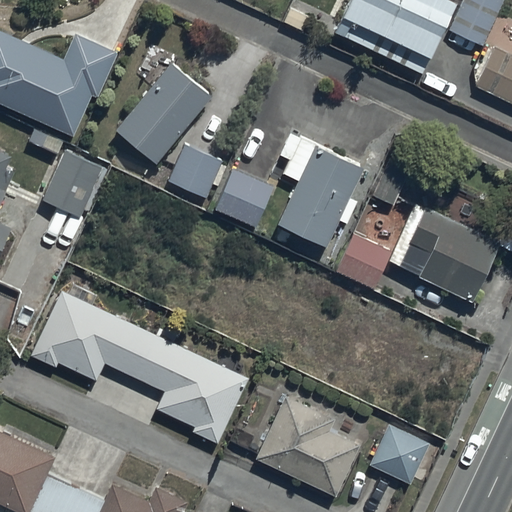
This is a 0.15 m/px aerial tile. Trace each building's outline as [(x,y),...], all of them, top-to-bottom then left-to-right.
[(452,0),(344,0),(334,23),(423,64),(452,0)] [(501,0),(461,0),(450,24),(483,40),(501,0)] [(64,52),(0,23),(0,95),(74,129),(92,90),(97,92),(118,45),(76,26),(64,52)] [(511,49),(493,41),(475,78),(511,95),(511,49)] [(173,55),(116,121),(156,155),(213,90),(173,55)] [(363,166),(290,131),(279,153),(290,158),(283,171),(299,179),(279,222),(326,244),(338,219),(346,222),(356,200),(349,196),(363,166)] [(222,154),(185,137),(167,174),(206,192),(212,179),(217,182),(227,161),(220,158),(222,154)] [(12,147),(0,141),(0,243),(11,220),(0,215),(0,196),(14,168),(13,167),(12,166),(11,165),(11,164),(10,164),(10,163),(9,163),(9,162),(9,161),(8,160),(8,159),(8,158),(8,157),(8,156),(8,155),(8,154),(8,153),(9,152),(9,151),(10,150),(10,149),(11,148),(11,147),(12,147)] [(107,163),(65,142),(41,190),(82,211),(107,163)] [(411,161),(390,151),(372,188),(393,198),(411,161)] [(233,161),(214,200),(256,220),(275,180),(233,161)] [(424,195),(394,254),(473,294),(502,234),(424,195)] [(243,227),(200,206),(182,245),(224,265),(243,227)] [(352,227),(334,265),(374,283),(392,245),(352,227)] [(60,283),(29,347),(57,360),(59,355),(97,373),(105,357),(164,385),(156,402),(195,421),(193,425),(217,437),(249,370),(94,296),(98,288),(75,277),(70,288),(60,283)] [(290,305),(284,319),(319,336),(326,322),(290,305)] [(342,376),(371,389),(369,395),(386,403),(389,397),(429,415),(460,346),(375,308),(356,349),(344,344),(337,360),(347,364),(342,376)] [(336,411),(284,386),(254,448),(337,488),(362,436),(331,421),(336,411)] [(430,436),(390,417),(369,460),(410,479),(430,436)] [(0,496),(32,511),(179,511),(188,493),(157,478),(149,494),(115,477),(106,495),(48,467),(56,450),(0,423),(0,496)]
